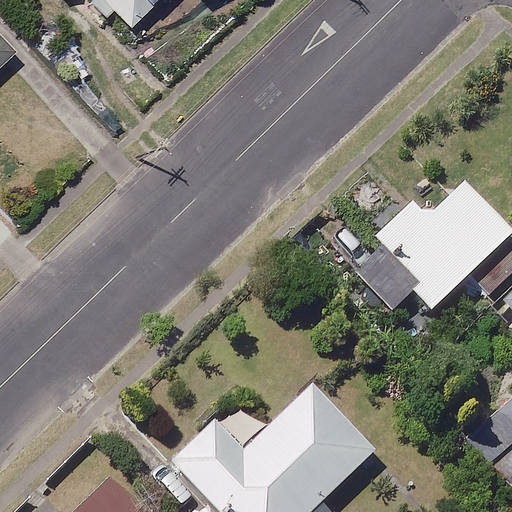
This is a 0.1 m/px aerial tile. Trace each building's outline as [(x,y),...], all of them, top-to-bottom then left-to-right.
[(86,0),(121,33),(152,0),(178,0),(185,7),(191,0),(86,0)] [(502,248),(457,200),(420,235),(409,223),(347,282),(384,321),(405,301),(424,321),(502,248)] [(511,301),(496,317),(511,334),(511,301)] [(314,511),(366,461),(302,396),(237,460),(207,430),(165,471),(205,511),(314,511)] [(463,441),(511,491),(511,433),(492,412),(463,441)] [(118,511),(104,497),(88,511),(118,511)]
